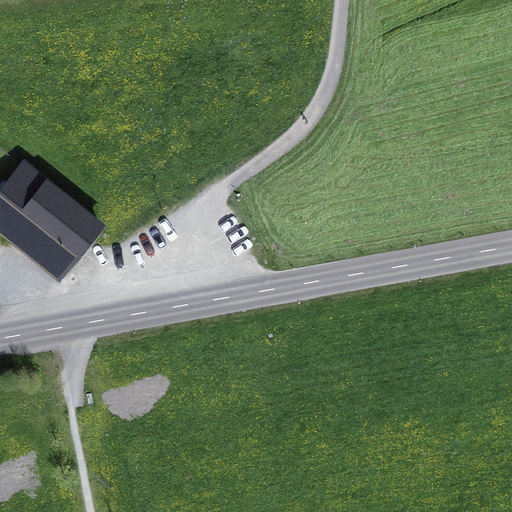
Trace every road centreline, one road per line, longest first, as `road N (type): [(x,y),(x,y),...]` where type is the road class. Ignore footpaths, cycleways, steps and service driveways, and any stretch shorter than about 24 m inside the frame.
road 1 (secondary): [(511,245),(0,339)]
road 2 (track): [(345,0),(336,81),(315,120),(106,272),(59,328)]
